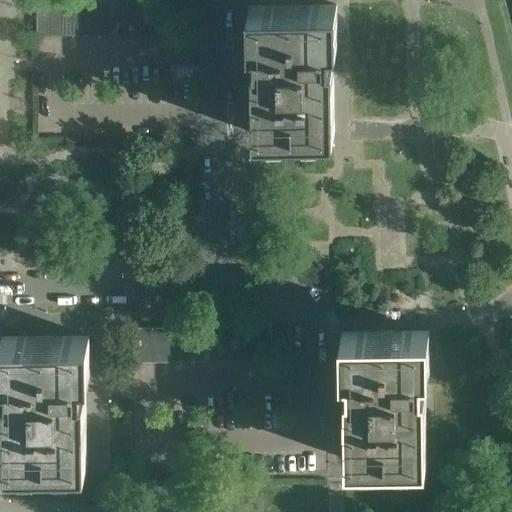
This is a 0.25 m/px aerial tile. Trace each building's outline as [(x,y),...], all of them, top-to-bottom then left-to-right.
[(50,13),(49,0),(37,0),(37,13),(50,13)] [(61,12),(61,0),(49,0),(50,13),(61,12)] [(73,12),(72,0),(70,0),(61,0),(61,12),(73,12)] [(85,12),(84,0),(72,0),(73,12),(85,12)] [(96,12),(96,0),(84,0),(85,12),(96,12)] [(108,12),(107,0),(96,0),(96,12),(108,12)] [(120,12),(119,0),(107,0),(108,12),(120,12)] [(131,11),(131,0),(119,0),(120,12),(131,11)] [(143,11),(142,0),(131,0),(131,11),(143,11)] [(155,11),(154,0),(142,0),(143,11),(155,11)] [(166,11),(166,0),(154,0),(155,11),(166,11)] [(179,11),(179,0),(166,0),(166,11),(179,11)] [(335,132),(334,59),(325,59),(325,45),(337,45),(337,4),(249,5),(249,44),(256,44),(257,60),(254,61),(255,133),(335,132)] [(132,34),(131,11),(120,12),(120,34),(132,34)] [(143,34),(143,11),(131,11),(132,34),(143,34)] [(155,33),(155,11),(143,11),(143,34),(155,33)] [(167,33),(166,11),(155,11),(155,33),(167,33)] [(180,33),(179,11),(166,11),(167,33),(180,33)] [(62,35),(61,12),(50,13),(50,35),(62,35)] [(73,35),(73,12),(61,12),(62,35),(73,35)] [(85,34),(85,12),(73,12),(73,35),(85,34)] [(97,34),(96,12),(85,12),(85,34),(97,34)] [(108,34),(108,12),(96,12),(97,34),(108,34)] [(120,34),(120,12),(108,12),(108,34),(120,34)] [(50,35),(50,13),(37,13),(37,35),(50,35)] [(235,338),(235,325),(223,326),(223,338),(235,338)] [(247,338),(247,325),(235,325),(235,338),(247,338)] [(259,337),(258,325),(247,325),(247,338),(259,337)] [(272,337),(271,325),(258,325),(259,337),(272,337)] [(165,339),(165,326),(153,327),(153,339),(165,339)] [(177,339),(177,326),(165,326),(165,339),(177,339)] [(188,338),(188,326),(177,326),(177,339),(188,338)] [(200,338),(200,326),(188,326),(188,338),(200,338)] [(212,338),(212,326),(200,326),(200,338),(212,338)] [(223,338),(223,326),(212,326),(212,338),(223,338)] [(142,339),(142,327),(129,327),(129,339),(142,339)] [(153,339),(153,327),(142,327),(142,339),(153,339)] [(427,459),(426,386),(417,386),(417,371),(430,371),(429,331),(341,332),(342,371),(349,371),(349,379),(349,387),(346,387),(347,460),(427,459)] [(87,464),(86,391),(77,391),(77,376),(90,376),(89,336),(1,337),(2,376),(9,375),(9,392),(6,392),(7,465),(87,464)] [(259,360),(259,337),(247,338),(247,360),(259,360)] [(272,359),(272,337),(259,337),(259,360),(272,359)] [(189,361),(188,338),(177,339),(177,361),(189,361)] [(200,360),(200,338),(188,338),(189,361),(200,360)] [(212,360),(212,338),(200,338),(200,360),(212,360)] [(224,360),(223,338),(212,338),(212,360),(224,360)] [(235,360),(235,338),(223,338),(224,360),(235,360)] [(247,360),(247,338),(235,338),(235,360),(247,360)] [(142,361),(142,339),(129,339),(129,350),(129,362),(142,361)] [(154,361),(153,339),(142,339),(142,361),(154,361)] [(165,361),(165,339),(153,339),(154,361),(165,361)] [(177,361),(177,339),(165,339),(165,361),(177,361)]
